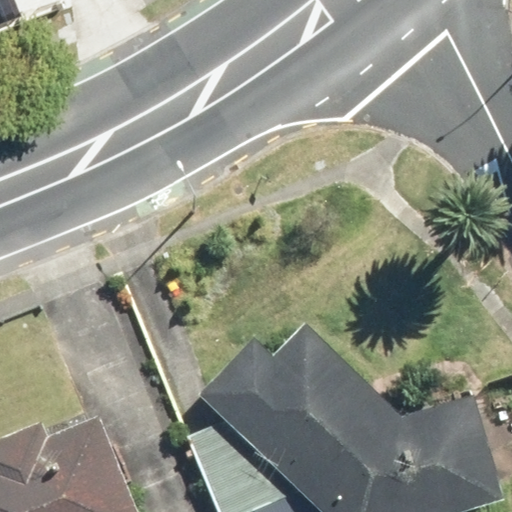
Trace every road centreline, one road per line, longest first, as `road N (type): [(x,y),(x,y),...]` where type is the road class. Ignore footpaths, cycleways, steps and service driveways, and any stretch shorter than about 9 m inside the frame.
road 1 (secondary): [(0,182),(146,122),(324,0)]
road 2 (residential): [(511,156),(432,0)]
